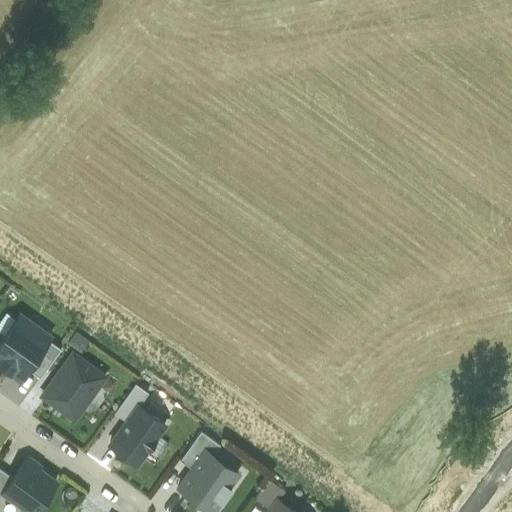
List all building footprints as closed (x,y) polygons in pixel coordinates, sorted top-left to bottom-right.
[(48,340),(50,336),(19,314),(0,339),(0,364),(19,379),(27,369),(48,340)] [(60,349),(48,340),(27,369),(39,378),(60,349)] [(74,419),(106,375),(72,351),(40,395),(74,419)] [(114,412),(126,421),(137,405),(138,406),(148,393),(135,383),(114,412)] [(136,463),(164,425),(138,406),(137,405),(126,421),(109,444),(136,463)] [(179,460),(191,468),(205,449),(213,454),(219,445),(200,431),(179,460)] [(228,486),(238,472),(213,454),(205,449),(191,468),(177,488),(211,511),(212,511),(230,488),(228,486)] [(33,511),(56,481),(26,459),(12,478),(2,492),(29,511),(33,511)] [(0,494),(2,492),(12,478),(0,468),(0,494)] [(254,498),(271,510),(277,501),(284,491),(268,480),(254,498)] [(293,511),(277,501),(271,510),(269,511),(293,511)]
